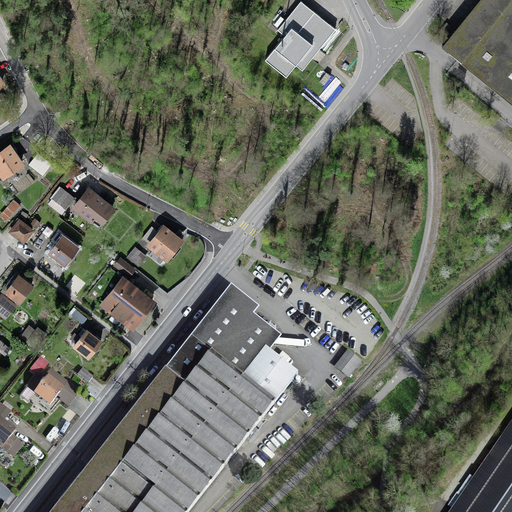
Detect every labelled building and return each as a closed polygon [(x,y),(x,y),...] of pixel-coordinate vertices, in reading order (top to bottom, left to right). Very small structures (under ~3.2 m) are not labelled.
[(511,0),(479,0),(443,45),(511,101),(511,0)] [(335,28),(301,1),(278,30),(284,35),(265,59),(286,75),(307,49),(312,43),(318,49),(335,28)] [(21,163),(9,146),(0,152),(0,169),(4,175),(21,163)] [(51,163),(38,152),(28,164),(42,175),(51,163)] [(74,197),(61,187),(49,203),(57,209),(61,205),(65,208),(74,197)] [(112,207),(88,188),(75,205),(99,224),(112,207)] [(19,205),(15,201),(2,216),(6,219),(19,205)] [(39,205),(35,202),(29,210),(34,213),(39,205)] [(32,230),(19,220),(11,231),(23,241),(32,230)] [(180,239),(164,226),(150,244),(166,257),(180,239)] [(48,236),(42,232),(33,245),(38,249),(48,236)] [(77,247),(62,235),(50,251),(65,263),(77,247)] [(141,251),(135,246),(127,256),(132,261),(141,251)] [(134,269),(120,258),(115,264),(130,275),(134,269)] [(132,284),(109,266),(83,299),(102,315),(108,308),(131,327),(153,300),(140,290),(138,293),(130,287),(132,284)] [(10,286),(6,290),(20,301),(31,286),(18,275),(17,277),(13,275),(7,284),(10,286)] [(188,511),(258,424),(263,428),(266,429),(268,426),(280,411),(281,409),(279,406),(274,403),(298,373),(266,348),(267,345),(269,335),(247,318),(249,306),(232,293),(169,372),(165,369),(52,511),(188,511)] [(14,304),(2,295),(0,297),(0,312),(5,316),(14,304)] [(101,341),(86,329),(74,344),(89,356),(101,341)] [(93,377),(83,369),(78,374),(88,382),(93,377)] [(41,381),(35,377),(28,386),(51,404),(62,389),(48,377),(47,379),(44,377),(41,381)] [(15,431),(0,419),(0,446),(1,447),(2,447),(7,451),(13,443),(8,440),(15,431)] [(511,511),(511,423),(450,511),(511,511)]
